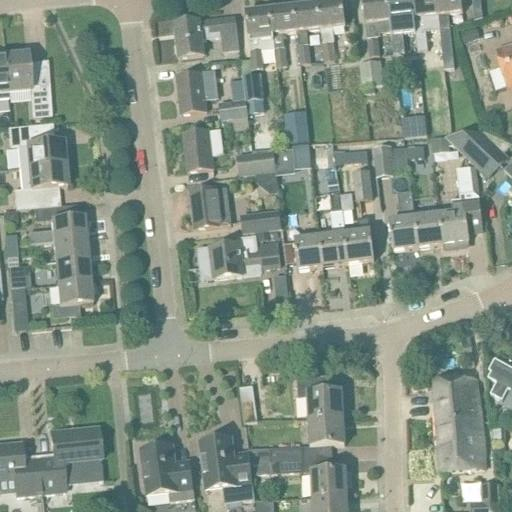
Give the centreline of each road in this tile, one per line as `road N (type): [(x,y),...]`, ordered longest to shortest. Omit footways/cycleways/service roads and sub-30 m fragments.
road 1 (residential): [(172,358),(126,0)]
road 2 (residential): [(172,358),(385,341)]
road 3 (residential): [(0,374),(172,358)]
road 4 (residential): [(391,511),(385,341)]
road 5 (residential): [(385,341),(511,293)]
